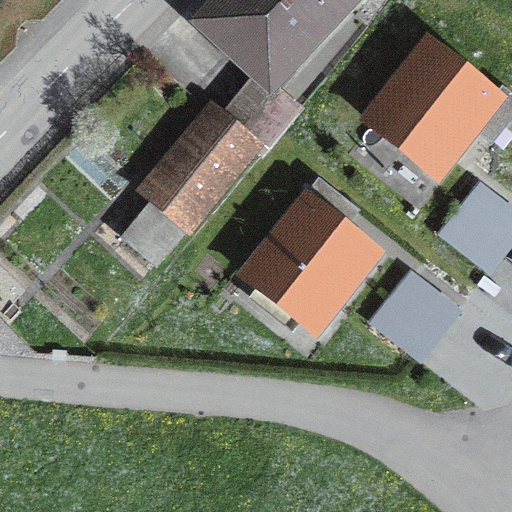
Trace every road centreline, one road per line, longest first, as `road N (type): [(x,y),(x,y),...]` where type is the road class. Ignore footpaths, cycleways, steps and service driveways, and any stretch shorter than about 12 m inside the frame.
road 1 (unclassified): [(0,382),(273,409),(367,442),(506,511)]
road 2 (tertiary): [(135,0),(0,137)]
